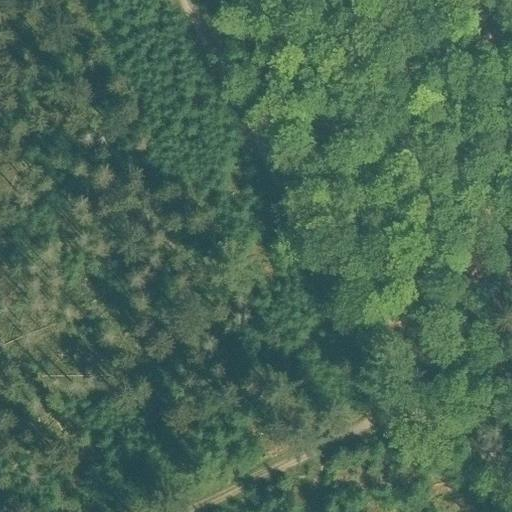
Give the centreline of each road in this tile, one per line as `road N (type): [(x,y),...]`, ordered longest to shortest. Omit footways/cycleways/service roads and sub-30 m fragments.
road 1 (track): [(511,474),(401,408),(376,381),(181,0)]
road 2 (track): [(511,417),(401,408),(511,297)]
road 3 (track): [(401,408),(199,511)]
